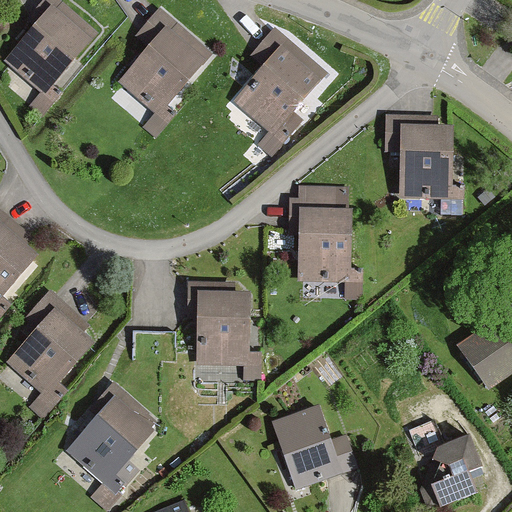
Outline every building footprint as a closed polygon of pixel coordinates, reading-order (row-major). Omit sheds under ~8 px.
[(95,32),(52,0),(34,0),(21,18),(31,26),(2,64),(56,105),(73,83),(62,75),(95,32)] [(205,52),(151,10),(131,37),(142,45),(112,84),(166,125),(183,102),(173,94),(205,52)] [(323,70),(269,29),(249,56),(260,64),(230,102),(284,143),(301,121),(291,113),(323,70)] [(450,118),(382,116),(381,153),(396,153),(395,199),(460,201),(461,174),(448,174),(450,118)] [(351,192),(294,190),(292,236),(296,236),(294,283),(360,286),(361,258),(347,258),(351,192)] [(0,292),(35,251),(0,220),(0,312),(5,307),(0,302),(0,292)] [(247,287),(179,285),(178,321),(193,322),(192,368),(257,370),(258,343),(245,343),(247,287)] [(92,333),(58,302),(5,362),(39,392),(92,333)] [(511,318),(507,312),(456,348),(484,387),(511,366),(511,318)] [(175,335),(137,334),(136,359),(174,361),(175,335)] [(155,423),(114,390),(65,451),(102,481),(95,489),(109,501),(121,486),(111,478),(155,423)] [(328,442),(317,408),(272,422),(293,490),(358,470),(347,436),(328,442)] [(470,439),(437,453),(423,487),(434,510),(490,488),(470,439)] [(184,511),(179,501),(156,511),(184,511)]
